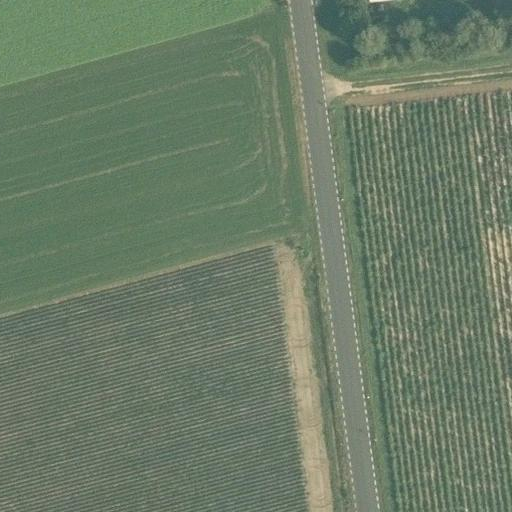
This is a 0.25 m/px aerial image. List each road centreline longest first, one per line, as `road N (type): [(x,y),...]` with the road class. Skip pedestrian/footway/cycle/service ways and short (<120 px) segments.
road 1 (residential): [(295,0),(360,511)]
road 2 (track): [(511,64),(305,84)]
